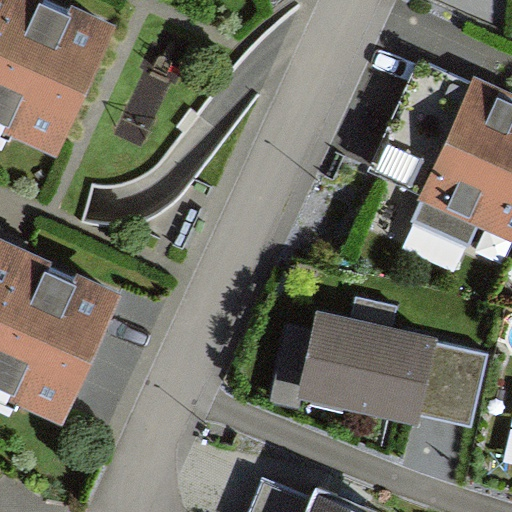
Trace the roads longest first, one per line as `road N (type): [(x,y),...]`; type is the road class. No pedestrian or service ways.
road 1 (residential): [(355,0),(188,380)]
road 2 (residential): [(188,380),(495,511)]
road 3 (residential): [(188,380),(137,511)]
